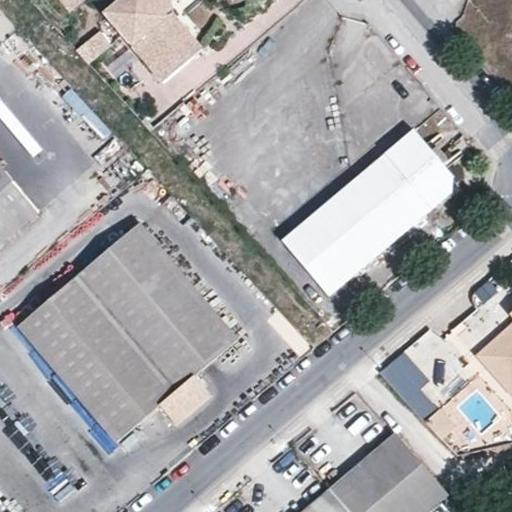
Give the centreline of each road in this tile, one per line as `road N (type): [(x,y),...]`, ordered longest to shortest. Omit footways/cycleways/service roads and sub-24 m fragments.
road 1 (residential): [(168,511),(347,362)]
road 2 (residential): [(347,362),(511,216)]
road 3 (residential): [(347,362),(450,466),(478,475),(511,463)]
road 4 (residential): [(387,0),(511,146)]
